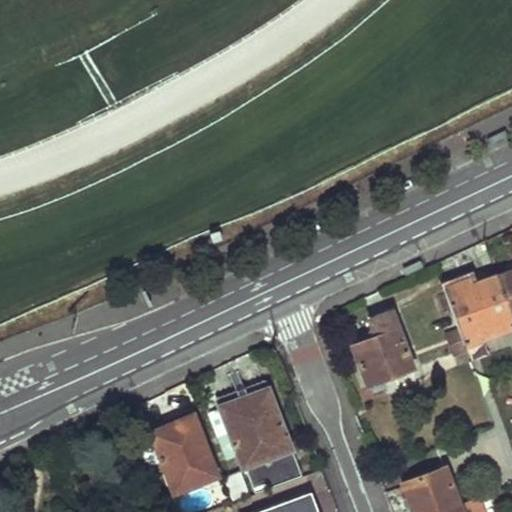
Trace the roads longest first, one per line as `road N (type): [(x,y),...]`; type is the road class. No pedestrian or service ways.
road 1 (secondary): [(511,156),(0,394)]
road 2 (secondary): [(0,433),(281,301)]
road 3 (secondary): [(281,301),(511,192)]
road 4 (residential): [(281,301),(365,511)]
